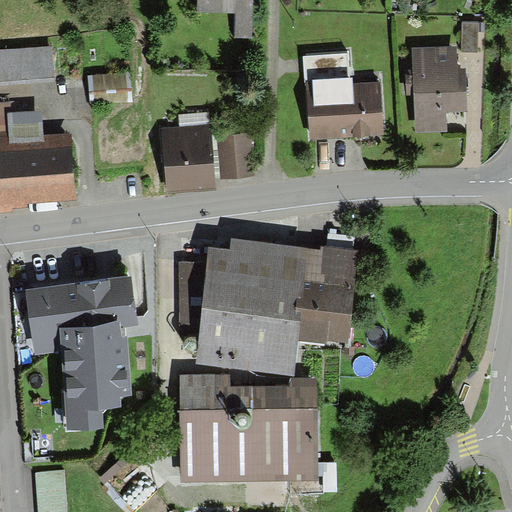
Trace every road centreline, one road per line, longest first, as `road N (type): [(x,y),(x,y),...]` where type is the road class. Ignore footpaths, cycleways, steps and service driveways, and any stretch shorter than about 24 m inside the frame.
road 1 (residential): [(0,230),(268,196),(511,182)]
road 2 (residential): [(0,320),(14,511)]
road 3 (residential): [(502,429),(434,464),(410,511)]
